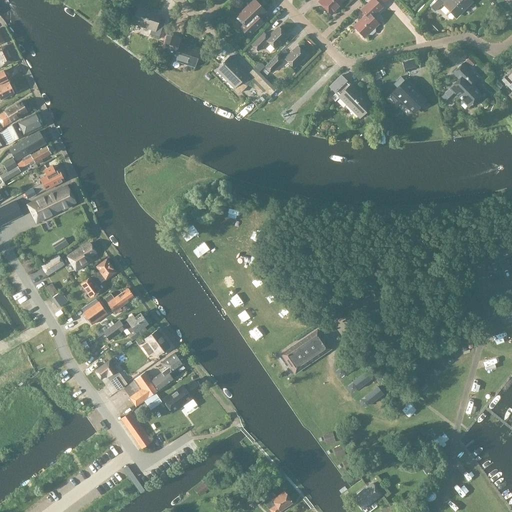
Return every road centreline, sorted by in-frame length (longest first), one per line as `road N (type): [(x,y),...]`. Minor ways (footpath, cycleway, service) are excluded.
road 1 (residential): [(189,438),(143,467),(0,246)]
road 2 (track): [(511,196),(367,211),(206,173)]
road 3 (residential): [(511,40),(494,52),(461,37),(344,64),(280,0)]
